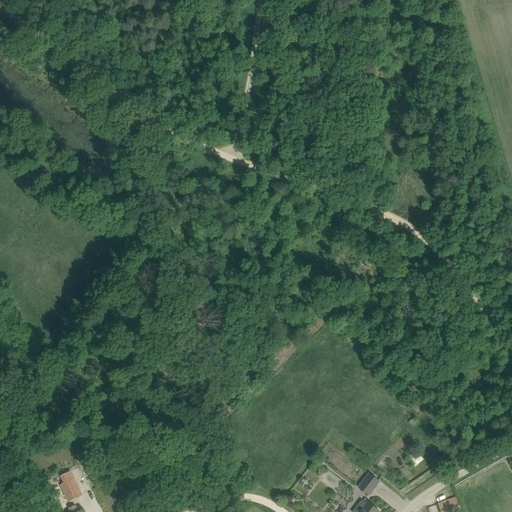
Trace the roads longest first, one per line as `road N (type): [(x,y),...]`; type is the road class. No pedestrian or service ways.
road 1 (track): [(220,155),(405,224),(482,298)]
road 2 (track): [(0,1),(155,123),(220,155)]
road 3 (track): [(255,0),(240,160)]
road 4 (unclassified): [(405,511),(511,445)]
